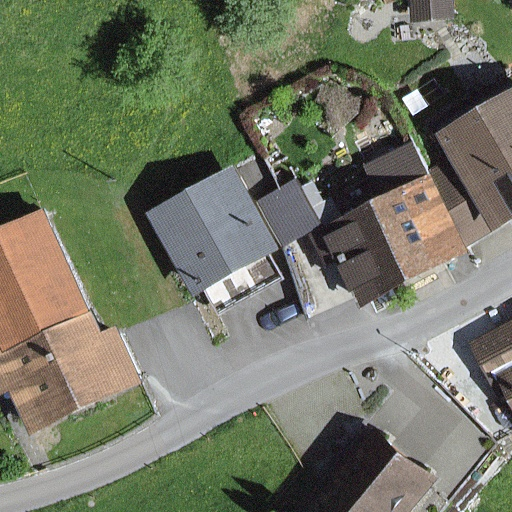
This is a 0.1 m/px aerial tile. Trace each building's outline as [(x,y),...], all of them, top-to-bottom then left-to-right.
[(511,91),(433,137),(488,233),(511,219),(511,91)] [(231,173),(150,218),(193,300),(275,254),(231,173)] [(421,180),(314,231),(353,310),(459,259),(421,180)] [(44,211),(0,233),(0,406),(25,455),(138,399),(44,211)] [(511,335),(487,350),(511,395),(511,335)] [(369,428),(301,511),(415,511),(438,483),(369,428)]
